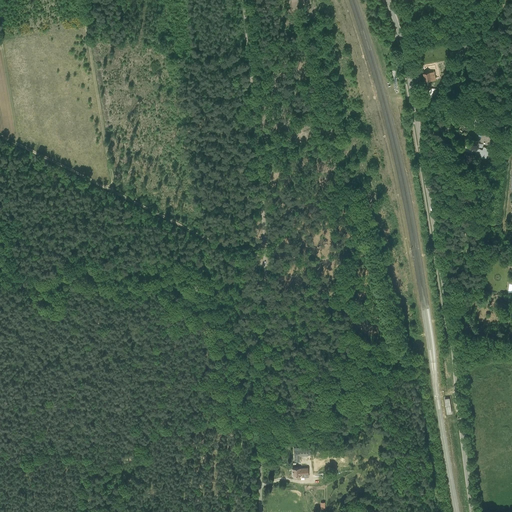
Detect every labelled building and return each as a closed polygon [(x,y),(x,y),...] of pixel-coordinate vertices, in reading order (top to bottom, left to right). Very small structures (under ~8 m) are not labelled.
[(451,42),(453,51),(461,49),(460,41),(451,42)] [(446,74),(445,62),(438,63),(439,75),(446,74)] [(423,73),(424,82),(430,81),(430,76),(434,76),(433,72),(429,73),(429,72),(423,73)] [(484,143),(491,145),(494,137),(489,135),(490,133),(484,130),(480,141),(484,143)] [(476,152),(487,156),(489,149),(483,147),(482,150),(477,148),(476,152)] [(308,456),(308,455),(311,455),(311,450),(294,451),(294,462),(300,461),(299,456),(308,456)] [(305,477),(305,474),(308,474),(308,468),(300,468),(293,469),(293,476),(300,476),(300,477),(305,477)]
